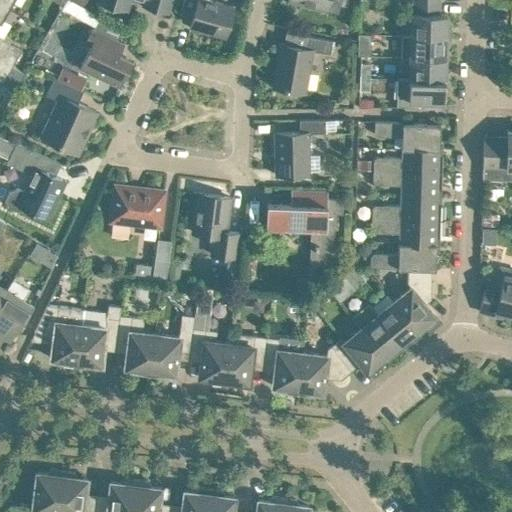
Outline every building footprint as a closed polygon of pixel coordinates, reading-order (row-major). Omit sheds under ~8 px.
[(72,0),(65,0),(62,8),(94,26),(93,29),(92,29),(86,41),(91,44),(80,67),(101,76),(119,85),(130,60),(117,54),(122,43),(116,40),(122,27),(100,15),(72,0)] [(97,0),(116,5),(116,3),(120,4),(121,2),(128,4),(129,0),(137,0),(144,2),(143,4),(168,11),(170,0),(97,0)] [(190,27),(198,29),(198,27),(207,30),(206,31),(225,37),(233,6),(213,0),(183,0),(179,13),(192,16),(190,27)] [(293,0),(338,13),(341,0),(287,0),(286,6),(287,6),(288,0),(293,0)] [(438,13),(439,1),(414,0),(413,12),(412,12),(411,34),(451,36),(451,28),(446,28),(447,13),(438,13)] [(0,36),(0,21),(8,8),(0,3),(0,58),(12,65),(21,49),(0,36)] [(358,33),(358,51),(360,55),(371,55),(371,33),(358,33)] [(451,44),(451,36),(411,34),(410,56),(445,57),(446,43),(451,44)] [(304,47),(284,43),(280,42),(276,63),(278,64),(274,81),(272,81),(272,85),(305,92),(313,49),(330,53),(332,40),(307,35),(304,47)] [(445,71),(445,57),(410,56),(409,77),(450,79),(450,71),(445,71)] [(12,65),(0,58),(0,80),(2,82),(12,65)] [(360,63),(360,76),(370,76),(370,63),(360,63)] [(78,153),(79,151),(77,150),(87,129),(89,130),(97,111),(77,102),(83,90),(54,76),(46,94),(56,99),(40,135),(78,153)] [(369,90),(370,76),(360,76),(359,89),(369,90)] [(449,89),(450,79),(409,77),(397,77),(397,105),(410,106),(410,100),(444,101),(444,89),(449,89)] [(325,131),(325,118),(299,119),(299,131),(274,131),(275,152),(276,152),(277,168),(275,168),(275,174),(309,173),(308,132),(325,131)] [(402,136),(402,146),(439,147),(440,123),(375,120),(374,132),(377,135),(402,136)] [(0,135),(0,154),(8,158),(7,162),(31,173),(24,190),(18,187),(9,190),(4,200),(6,205),(18,210),(20,205),(48,218),(60,192),(57,190),(62,178),(55,175),(61,162),(16,142),(15,143),(0,135)] [(511,136),(484,136),(483,178),(511,179),(511,136)] [(439,154),(439,147),(402,146),(402,147),(402,157),(376,156),(373,159),(373,170),(442,171),(442,155),(439,154)] [(441,189),(442,171),(373,170),(373,180),(376,183),(401,184),(401,194),(438,195),(438,189),(441,189)] [(164,190),(140,187),(139,188),(132,187),(132,186),(114,184),(110,220),(114,220),(113,222),(128,224),(129,222),(160,226),(164,190)] [(333,257),(334,228),(337,228),(337,213),(342,213),(342,197),(327,197),(327,191),(291,190),(290,202),(267,202),(267,225),(302,227),(302,226),(317,226),(316,242),(314,242),(314,249),(316,249),(316,257),(321,264),(320,265),(320,266),(333,257)] [(192,191),(192,192),(198,193),(195,213),(193,231),(209,234),(213,238),(211,253),(236,256),(240,232),(225,230),(229,196),(192,191)] [(438,202),(438,195),(401,194),(401,204),(375,204),(372,207),(371,218),(440,220),(441,203),(438,202)] [(440,237),(440,220),(371,218),(371,228),(374,231),(400,232),(399,242),(399,243),(436,244),(436,237),(440,237)] [(483,230),(483,245),(495,245),(496,230),(483,230)] [(435,268),(436,244),(399,243),(398,253),(373,252),(370,255),(370,266),(399,267),(408,267),(431,268),(435,268)] [(136,262),(134,276),(154,279),(156,265),(136,262)] [(511,313),(511,267),(501,265),(496,283),(487,281),(480,306),(495,309),(494,314),(503,316),(504,312),(511,313)] [(355,266),(345,274),(355,287),(365,279),(355,266)] [(430,297),(431,268),(408,267),(407,282),(411,285),(394,299),(418,328),(435,314),(425,302),(430,297)] [(175,272),(167,271),(166,280),(179,282),(179,277),(175,272)] [(344,296),(355,287),(345,274),(334,283),(344,296)] [(33,305),(22,298),(28,289),(12,279),(6,289),(0,299),(0,328),(1,329),(0,330),(0,333),(11,340),(33,305)] [(418,328),(394,299),(377,313),(401,342),(418,328)] [(75,366),(83,309),(83,308),(47,303),(34,333),(54,335),(51,357),(61,359),(64,364),(75,366)] [(116,343),(119,314),(120,305),(108,304),(107,312),(83,309),(75,366),(87,367),(91,362),(101,364),(104,341),(116,343)] [(217,330),(206,328),(207,313),(195,311),(194,315),(189,352),(201,353),(199,376),(209,377),(211,382),(223,384),(228,341),(215,340),(217,330)] [(178,350),(189,352),(194,315),(182,313),(179,335),(154,332),(149,375),(161,376),(165,372),(175,373),(178,350)] [(401,342),(377,313),(360,327),(384,356),(401,342)] [(149,375),(154,332),(142,331),(143,320),(141,316),(119,314),(116,343),(128,344),(125,367),(135,368),(138,373),(149,375)] [(384,356),(360,327),(344,341),(340,337),(331,345),(351,370),(361,362),(367,370),(384,356)] [(263,361),(266,336),(229,331),(228,341),(223,384),(235,385),(239,381),(249,382),(251,360),(263,361)] [(297,393),(302,351),(277,348),(279,338),(266,336),(263,361),(275,363),(272,385),(282,386),(285,392),(297,393)] [(351,370),(331,345),(327,347),(327,354),(302,351),(297,393),(309,395),(312,390),(322,391),(325,369),(334,370),(341,379),(351,370)] [(57,511),(62,469),(51,468),(47,472),(37,471),(32,509),(57,511)] [(94,511),(96,501),(84,500),(87,477),(77,476),(74,471),(62,469),(57,511),(58,511),(94,511)] [(131,511),(136,478),(124,477),(121,482),(111,480),(108,503),(96,501),(94,511),(131,511)] [(169,511),(170,510),(158,509),(161,487),(151,485),(148,480),(136,478),(131,511),(169,511)] [(206,511),(210,488),(198,486),(194,491),(184,489),(182,511),(170,510),(169,511),(206,511)] [(232,511),(234,496),(224,494),(222,489),(210,488),(206,511),(232,511)] [(281,511),(284,497),(272,495),(268,500),(258,499),(256,511),(281,511)] [(307,511),(308,505),(298,504),(295,498),(284,497),(281,511),(307,511)]
